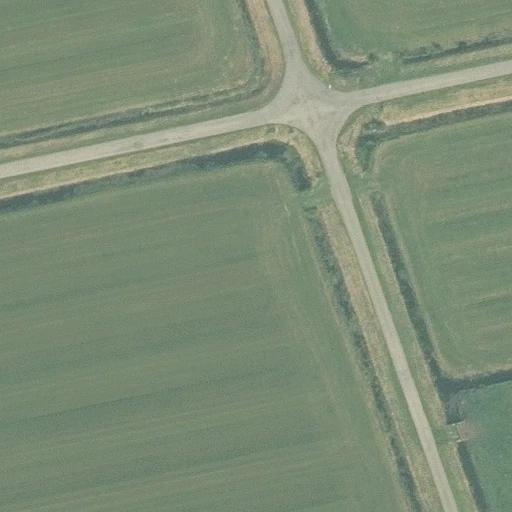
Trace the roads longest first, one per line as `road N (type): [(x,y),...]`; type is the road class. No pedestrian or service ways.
road 1 (unclassified): [(444,511),(299,106)]
road 2 (unclassified): [(0,174),(299,106)]
road 3 (unclassified): [(299,106),(511,63)]
